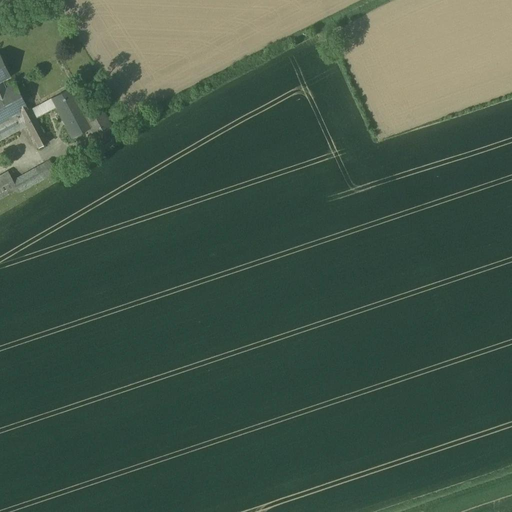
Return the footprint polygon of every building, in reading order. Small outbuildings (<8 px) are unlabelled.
[(0,81),(2,81),(10,77),(0,55),(0,81)] [(0,139),(26,125),(38,148),(48,142),(36,119),(36,118),(31,109),(30,107),(28,108),(15,82),(5,88),(2,81),(0,81),(0,139)] [(72,87),(51,99),(31,109),(36,118),(57,107),(66,124),(65,125),(70,134),(81,129),(82,132),(91,128),(101,146),(100,146),(102,149),(113,143),(110,137),(115,134),(101,108),(86,116),(75,97),(77,96),(72,87)] [(13,180),(12,180),(17,189),(19,193),(56,172),(49,160),(13,180)] [(8,171),(0,175),(0,198),(17,189),(12,180),(13,180),(8,171)]
